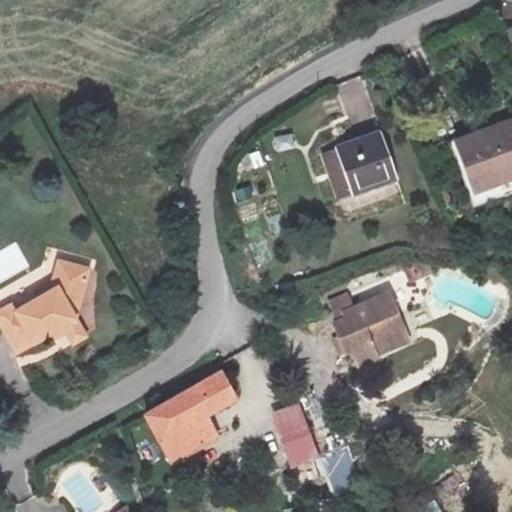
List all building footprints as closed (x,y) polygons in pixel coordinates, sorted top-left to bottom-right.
[(511,142),(474,159),(496,206),(511,198),(511,142)] [(397,156),(350,176),(371,224),(419,201),(397,156)] [(371,224),(350,176),(339,181),(359,228),(371,224)] [(511,198),(496,206),(503,221),(511,217),(511,198)] [(17,243),(0,251),(0,283),(29,269),(17,243)] [(52,288),(0,313),(0,315),(7,330),(0,332),(0,354),(0,355),(61,324),(70,342),(84,335),(68,303),(83,296),(90,268),(61,259),(52,288)] [(414,348),(422,343),(409,317),(363,337),(367,344),(352,350),(361,369),(368,366),(377,387),(398,379),(393,369),(418,358),(414,348)] [(432,365),(422,343),(414,348),(418,358),(393,369),(398,379),(432,365)] [(230,364),(160,418),(189,459),(223,435),(213,418),(235,400),(229,392),(243,382),(230,364)] [(270,413),(293,468),(322,456),(300,401),(270,413)] [(423,511),(442,511),(433,503),(423,511)]
